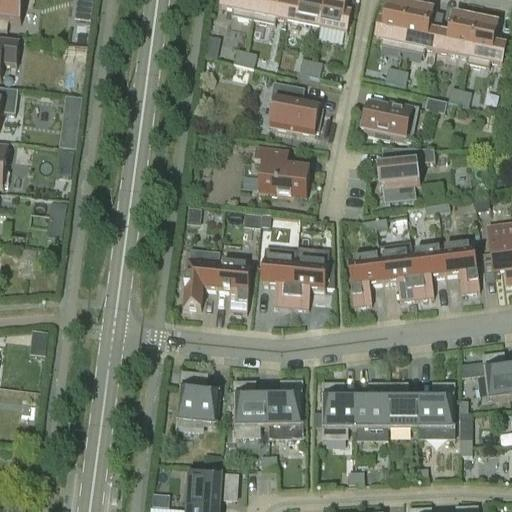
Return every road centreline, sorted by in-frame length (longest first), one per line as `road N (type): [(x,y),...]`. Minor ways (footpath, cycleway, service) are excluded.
road 1 (residential): [(511,326),(275,352),(113,333)]
road 2 (tertiary): [(157,0),(113,333)]
road 3 (residential): [(511,500),(269,511)]
road 4 (tertiary): [(113,333),(89,511)]
